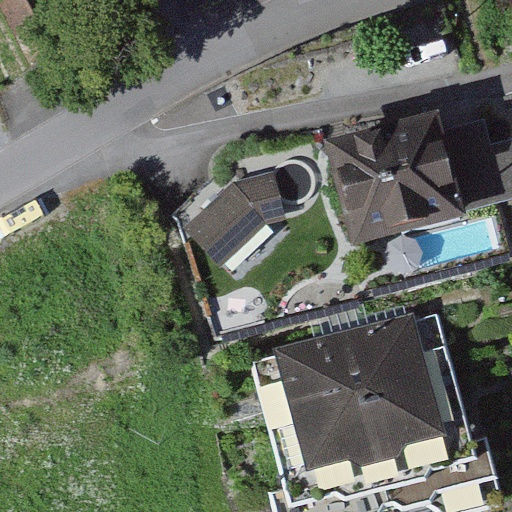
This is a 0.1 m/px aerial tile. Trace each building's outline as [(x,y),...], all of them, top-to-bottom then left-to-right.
[(47,0),(23,0),(3,10),(24,51),(63,32),(47,0)] [(213,0),(218,13),(251,0),(213,0)] [(319,158),(341,254),(453,229),(431,133),(319,158)] [(266,183),(237,190),(189,239),(229,278),(278,230),(266,183)] [(440,323),(252,368),(285,511),(372,511),(479,487),(440,323)]
